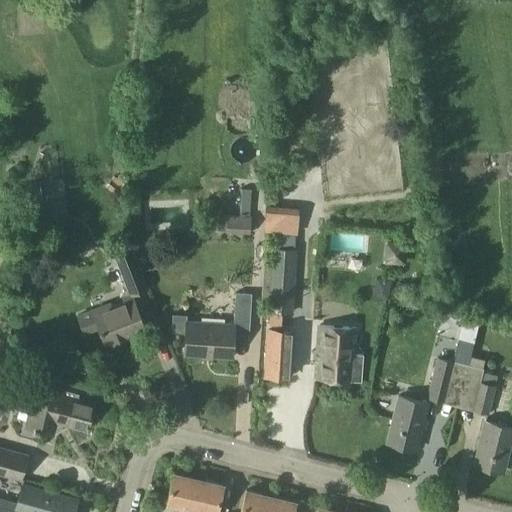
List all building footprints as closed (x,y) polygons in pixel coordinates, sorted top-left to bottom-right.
[(396,148),(399,134),(379,130),(377,144),(396,148)] [(294,230),(292,214),(264,216),(265,232),(294,230)] [(250,232),(251,216),(227,215),(226,231),(250,232)] [(375,245),(377,232),(360,230),(358,243),(375,245)] [(146,330),(134,300),(131,295),(147,289),(130,247),(115,253),(129,289),(124,291),(128,302),(99,314),(97,310),(79,317),(85,335),(100,329),(107,346),(146,330)] [(300,249),(275,248),(272,314),(297,315),(300,249)] [(410,282),(408,292),(422,295),(424,285),(410,282)] [(234,325),(187,322),(187,315),(173,314),(172,333),(186,334),(185,355),(233,358),(235,338),(250,338),(252,294),(236,293),(234,325)] [(459,342),(473,345),(479,323),(464,319),(459,342)] [(319,326),(316,378),(361,381),(363,354),(355,354),(357,328),(319,326)] [(268,330),(265,375),(290,376),(293,331),(268,330)] [(469,365),(438,358),(428,397),(445,401),(459,405),(469,365)] [(483,372),(474,409),(489,413),(496,386),(495,386),(498,376),(483,372)] [(285,380),(263,380),(263,393),(285,393),(285,380)] [(85,427),(91,405),(65,397),(62,392),(43,387),(42,390),(38,389),(34,391),(25,425),(32,427),(32,428),(37,429),(37,428),(48,431),(52,429),(54,422),(61,418),(63,421),(85,427)] [(428,403),(399,395),(388,443),(417,450),(428,403)] [(511,438),(511,426),(486,420),(475,464),(504,471),(511,438)] [(26,455),(0,448),(0,473),(20,479),(26,455)] [(191,509),(198,479),(174,473),(167,503),(191,509)] [(198,479),(191,509),(204,511),(216,511),(222,485),(198,479)] [(22,484),(15,511),(18,511),(73,511),(77,498),(22,484)] [(241,511),(266,511),(270,496),(246,490),(241,511)] [(266,511),(292,511),(295,502),(270,496),(266,511)]
